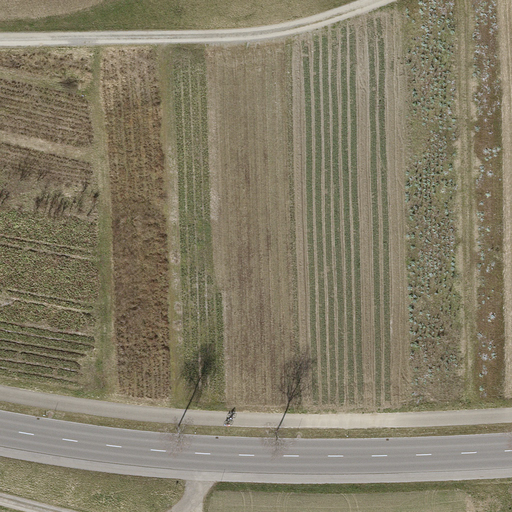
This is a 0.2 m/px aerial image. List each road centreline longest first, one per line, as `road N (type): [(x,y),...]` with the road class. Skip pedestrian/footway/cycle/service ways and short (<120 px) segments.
road 1 (tertiary): [(511,450),(197,453),(0,429)]
road 2 (track): [(376,0),(255,33),(0,38)]
